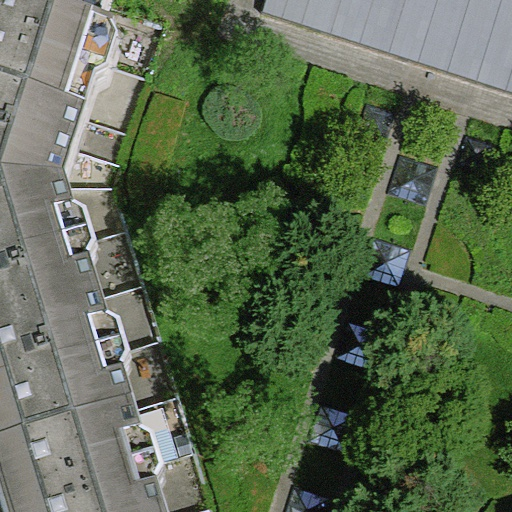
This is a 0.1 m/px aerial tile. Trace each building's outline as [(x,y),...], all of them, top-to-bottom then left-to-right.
[(0,0),(0,99),(80,125),(90,95),(105,90),(118,49),(107,28),(112,12),(74,0),(0,0)] [(511,511),(511,99),(259,17),(263,0),(115,0),(112,12),(107,28),(118,49),(105,90),(90,95),(80,125),(56,197),(64,222),(79,228),(89,266),(80,277),(90,308),(99,335),(113,340),(121,370),(112,380),(123,419),(132,451),(146,456),(156,491),(148,502),(151,511),(511,511)] [(74,0),(112,12),(115,0),(74,0)] [(511,0),(263,0),(259,17),(511,99),(511,0)] [(0,214),(56,197),(80,125),(0,99),(0,214)] [(0,335),(90,308),(80,277),(89,266),(79,228),(64,222),(56,197),(0,214),(0,335)] [(0,456),(123,419),(112,380),(121,370),(113,340),(99,335),(90,308),(0,335),(0,456)] [(151,511),(148,502),(156,491),(146,456),(132,451),(123,419),(0,456),(0,511),(151,511)]
